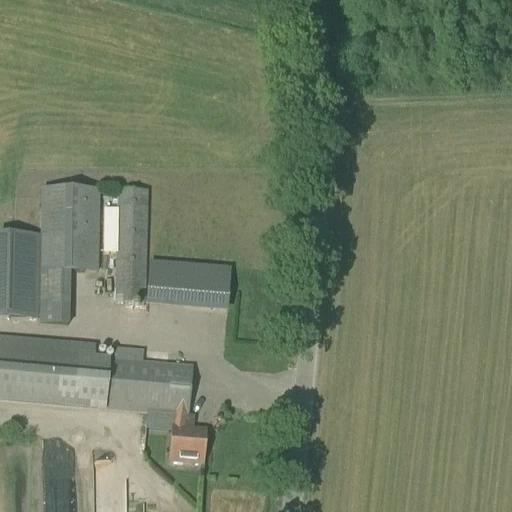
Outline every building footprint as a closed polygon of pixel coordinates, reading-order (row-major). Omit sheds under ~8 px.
[(40,238),(39,323),(39,327),(68,328),(71,276),(98,276),(99,193),(41,192),(40,238)] [(145,306),(147,194),(117,194),(115,306),(145,306)] [(115,254),(115,210),(99,210),(100,255),(115,254)] [(0,236),(0,321),(39,323),(40,238),(0,236)] [(225,311),(228,271),(189,268),(185,308),(225,311)] [(112,364),(92,362),(93,351),(0,343),(0,404),(175,419),(174,431),(173,431),(170,466),(202,469),(205,434),(192,433),(194,420),(186,419),(190,371),(141,366),(142,356),(113,353),(112,364)]
